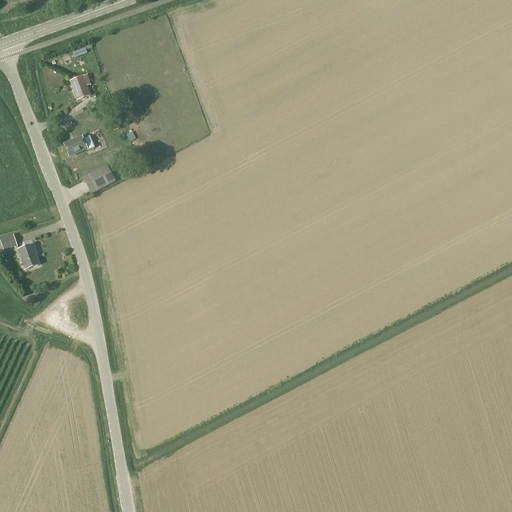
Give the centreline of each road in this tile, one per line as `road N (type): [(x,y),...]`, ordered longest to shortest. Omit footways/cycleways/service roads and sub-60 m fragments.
road 1 (unclassified): [(4,47),(83,256),(129,511)]
road 2 (secondary): [(4,47),(134,0)]
